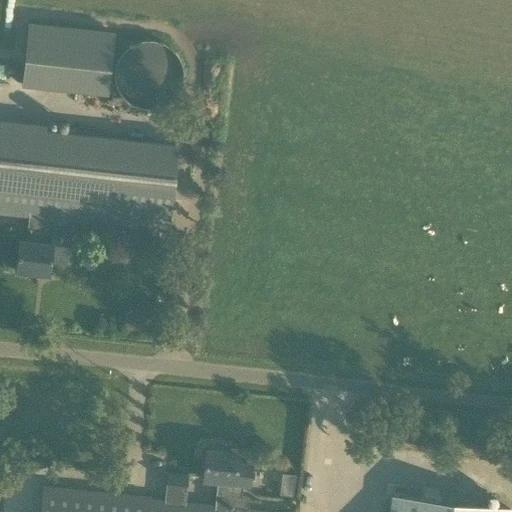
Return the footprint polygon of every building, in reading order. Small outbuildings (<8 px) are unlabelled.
[(22,85),(105,94),(111,33),(28,24),(22,85)] [(148,44),(133,83),(167,96),(182,56),(148,44)] [(0,213),(36,218),(33,243),(19,241),(16,271),(48,274),(50,261),(66,263),(70,222),(166,232),(175,146),(0,127),(0,213)] [(236,463),(237,454),(205,450),(202,479),(248,485),(251,464),(236,463)] [(165,483),(186,485),(187,475),(166,473),(165,483)] [(43,487),(41,507),(40,511),(268,511),(247,510),(150,499),(150,498),(43,487)] [(510,511),(511,511),(390,498),(388,511),(510,511)]
